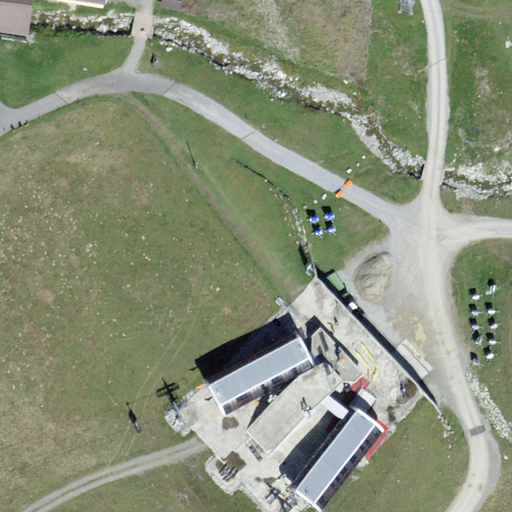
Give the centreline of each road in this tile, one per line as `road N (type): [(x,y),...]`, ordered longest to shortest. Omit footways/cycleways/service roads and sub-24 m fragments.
road 1 (track): [(511,228),(425,228),(270,152),(171,89),(119,82)]
road 2 (track): [(463,511),(478,482),(477,430),(429,329),(425,228)]
road 3 (track): [(428,0),(436,147),(425,228)]
road 4 (track): [(29,511),(93,479),(196,444)]
road 5 (track): [(119,82),(85,86),(0,128)]
